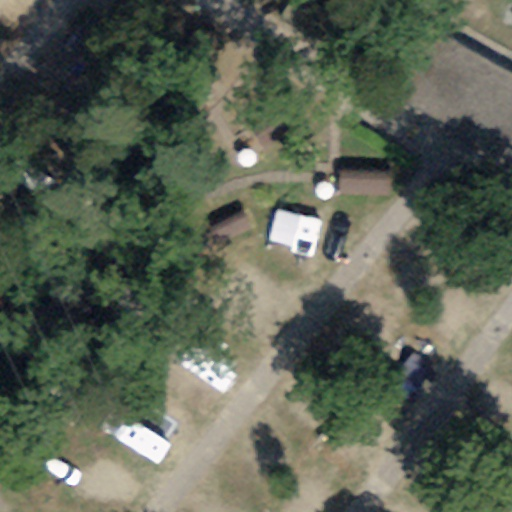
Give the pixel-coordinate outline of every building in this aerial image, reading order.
[(187,81),(214,80),(214,33),(187,33),(187,81)] [(511,76),(447,41),(409,109),(511,166),(511,76)] [(249,133),(261,157),(304,135),(292,111),(249,133)] [(339,167),(338,194),(386,195),(387,169),(339,167)] [(218,243),(247,228),(239,212),(209,227),(218,243)]
